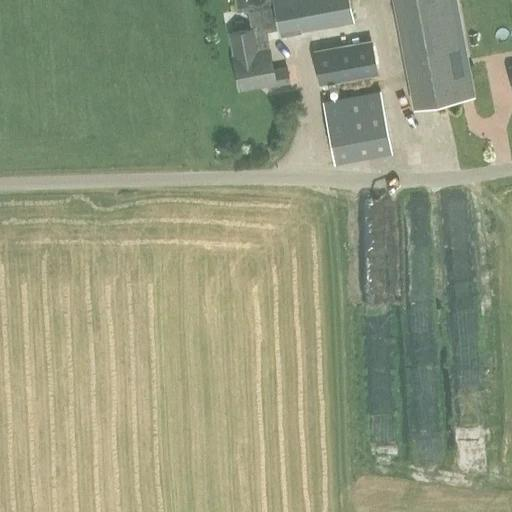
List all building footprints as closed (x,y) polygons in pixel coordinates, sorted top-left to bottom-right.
[(234,0),(236,10),(273,3),(279,35),(354,21),(350,0),(234,0)] [(394,0),(414,105),(474,93),(456,0),(394,0)] [(269,48),(256,51),(252,27),(230,31),(235,55),(233,55),(239,87),(271,82),(271,84),(289,80),(287,67),(273,69),(269,48)] [(377,73),(371,39),(314,50),(320,83),(377,73)] [(391,149),(380,89),(323,99),(334,159),(391,149)] [(414,320),(419,384),(437,383),(433,319),(414,320)] [(371,388),(397,386),(395,348),(369,349),(371,388)] [(421,454),(439,453),(435,388),(418,388),(421,454)] [(394,411),(381,414),(390,450),(402,447),(394,411)]
